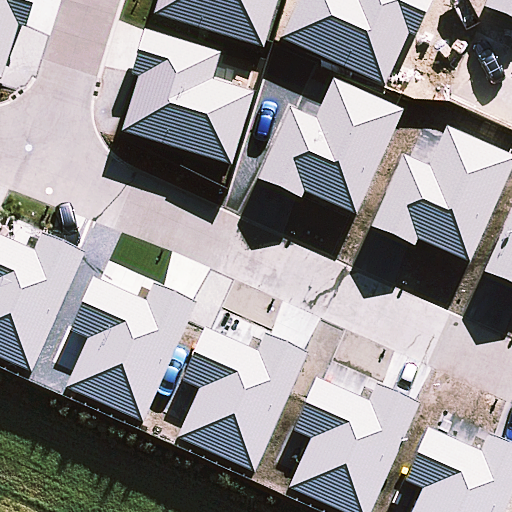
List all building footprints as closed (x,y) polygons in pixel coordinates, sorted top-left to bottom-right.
[(0,0),(0,78),(14,36),(21,38),(32,0),(0,0)] [(156,0),(149,24),(258,59),(277,0),(156,0)] [(135,87),(118,140),(227,175),(251,102),(208,88),(216,62),(142,39),(127,84),(135,87)] [(352,226),(399,119),(329,89),(312,129),(285,117),(253,190),(295,208),(298,202),(352,226)] [(464,274),(511,167),(442,137),(424,177),(397,166),(365,238),(408,257),(410,250),(464,274)] [(511,211),(509,210),(477,283),(511,297),(511,211)] [(0,367),(27,379),(80,263),(36,243),(29,259),(0,246),(0,367)] [(139,430),(191,313),(148,294),(141,310),(88,287),(65,339),(83,347),(61,396),(139,430)] [(250,481),(303,365),(259,345),(252,361),(200,338),(176,390),(195,399),(173,447),(250,481)] [(317,511),(369,511),(413,414),(370,395),(363,411),(310,388),(287,440),(305,449),(283,497),(317,511)] [(503,511),(511,494),(511,458),(482,445),(474,461),(422,438),(399,491),(417,499),(411,511),(503,511)]
